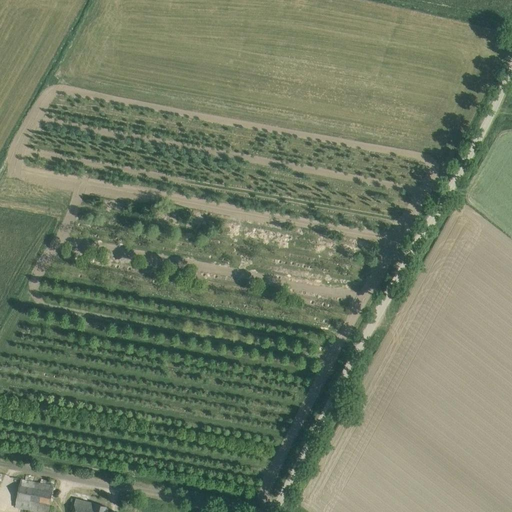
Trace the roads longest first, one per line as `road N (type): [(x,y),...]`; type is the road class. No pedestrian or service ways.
road 1 (unclassified): [(271,511),(511,69)]
road 2 (track): [(255,511),(0,463)]
